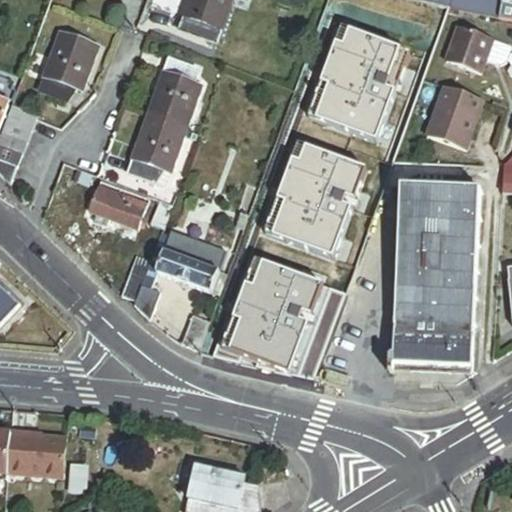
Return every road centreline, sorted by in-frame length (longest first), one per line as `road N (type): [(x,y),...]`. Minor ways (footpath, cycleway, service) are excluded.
road 1 (residential): [(50,386),(213,398)]
road 2 (residential): [(0,218),(111,326)]
road 3 (residential): [(283,416),(373,439),(422,465)]
road 4 (residential): [(111,326),(147,361),(213,398)]
